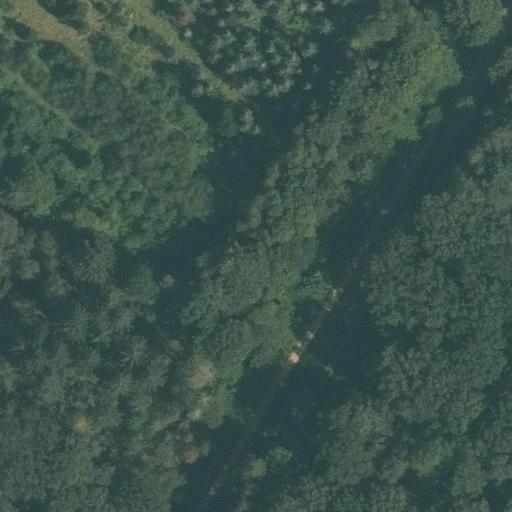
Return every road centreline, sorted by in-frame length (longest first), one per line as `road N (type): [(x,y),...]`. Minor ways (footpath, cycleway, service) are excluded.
road 1 (track): [(511,16),(193,511)]
road 2 (unknown): [(511,54),(230,511)]
road 3 (track): [(476,67),(418,19),(392,12),(369,19),(340,48),(304,31)]
